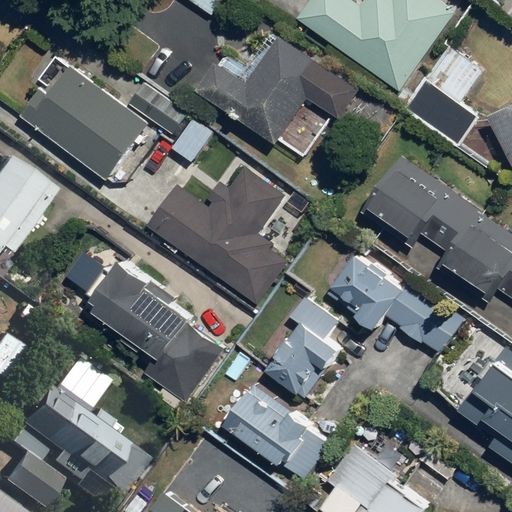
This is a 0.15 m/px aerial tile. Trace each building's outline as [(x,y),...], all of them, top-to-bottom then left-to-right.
[(198,0),(218,13),(226,0),(198,0)] [(361,0),(316,0),(305,16),(406,90),(463,12),(446,0),(364,0),(364,1),(361,0)] [(204,86),(308,157),(339,111),(346,116),(366,87),(280,28),(263,52),(248,42),(239,55),(231,49),(219,67),(204,86)] [(455,44),(411,105),(465,145),(489,112),(468,97),(489,68),(455,44)] [(158,119),(136,102),(80,60),(76,65),(61,53),(41,79),(48,84),(28,111),(31,114),(116,179),(124,169),(133,176),(160,140),(149,132),(158,119)] [(511,107),(501,112),(511,136),(511,107)] [(15,241),(55,185),(7,151),(0,159),(0,245),(8,252),(15,241)] [(382,202),(501,289),(511,297),(511,227),(411,153),(391,179),(396,183),(382,202)] [(184,185),(155,224),(264,303),(294,262),(273,247),(277,240),(265,231),(293,193),(253,164),(238,185),(230,179),(211,205),(184,185)] [(393,314),(415,285),(365,247),(338,283),(369,305),(365,311),(384,326),(393,314)] [(134,256),(116,281),(109,276),(99,291),(106,296),(98,307),(163,351),(149,371),(191,400),(229,346),(195,322),(201,313),(157,283),(162,275),(134,256)] [(415,285),(393,314),(444,353),(467,324),(415,285)] [(296,313),(306,321),(273,365),(314,397),(350,350),(331,336),(343,320),(310,295),(296,313)] [(0,375),(8,381),(30,348),(2,328),(0,330),(0,375)] [(511,345),(503,357),(508,361),(488,389),(505,402),(495,416),(511,428),(511,345)] [(262,380),(232,422),(311,478),(336,443),(314,427),(319,421),(262,380)] [(43,384),(18,420),(120,489),(145,453),(43,384)] [(342,485),(329,503),(341,511),(431,511),(435,508),(400,482),(407,472),(363,439),(333,478),(342,485)] [(439,444),(427,458),(453,481),(465,466),(439,444)] [(56,471),(22,447),(2,476),(35,500),(56,471)] [(204,511),(173,488),(154,511),(204,511)] [(0,511),(30,511),(0,492),(0,511)]
